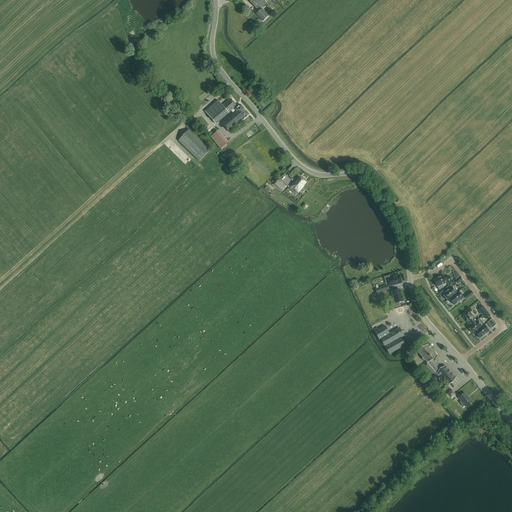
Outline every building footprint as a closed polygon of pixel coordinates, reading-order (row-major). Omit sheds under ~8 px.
[(248,0),(259,12),(256,14),(263,22),(268,16),(260,8),(268,0),(248,0)] [(175,93),(168,99),(173,104),(177,101),(177,100),(180,97),(175,93)] [(238,108),(230,99),(222,106),(218,101),(205,112),(216,124),(229,113),(232,110),(234,112),(221,123),(229,132),(241,121),(238,118),(240,116),(235,110),(238,108)] [(241,105),(238,108),(235,110),(240,116),(238,118),(241,121),(242,120),(242,121),(249,115),(241,105)] [(210,150),(189,129),(178,140),(199,161),(210,150)] [(221,149),(228,142),(218,131),(211,137),(221,149)] [(298,192),(303,186),(302,186),(305,183),(299,177),(296,181),(296,180),(291,186),(298,192)] [(282,190),(286,185),(279,179),(275,184),(282,190)] [(388,279),(390,286),(402,283),(399,275),(393,277),(392,275),(387,276),(388,278),(388,279)] [(447,282),(448,284),(451,282),(448,276),(445,277),(444,275),(434,280),(437,287),(447,282)] [(387,285),(376,289),(377,294),(389,290),(387,285)] [(447,300),(459,292),(458,292),(456,293),(452,287),(443,294),(447,300)] [(399,290),(392,292),(395,304),(403,301),(399,290)] [(463,298),(459,292),(447,300),(447,301),(449,299),(454,305),(463,298)] [(488,313),(482,306),(478,309),(483,316),(488,313)] [(413,311),(406,312),(408,319),(414,317),(413,311)] [(469,324),(475,319),(470,312),(463,317),(469,324)] [(475,319),(469,324),(470,326),(468,328),(472,333),(481,326),(477,321),(476,321),(475,319)] [(482,327),(481,326),(472,333),(473,334),(475,332),(480,338),(489,331),(484,325),(482,327)] [(399,328),(389,334),(385,326),(378,330),(377,328),(373,330),(379,340),(380,339),(389,354),(405,345),(400,338),(404,336),(399,328)] [(430,345),(429,346),(428,344),(422,348),(418,353),(423,358),(422,359),(423,361),(424,360),(427,363),(423,369),(434,382),(440,378),(447,385),(452,383),(456,377),(455,377),(445,366),(440,368),(433,360),(436,354),(431,348),(432,347),(430,345)] [(451,390),(447,394),(451,398),(455,394),(451,390)] [(462,407),(464,405),(467,408),(473,402),(464,393),(458,398),(461,401),(459,403),(462,407)]
